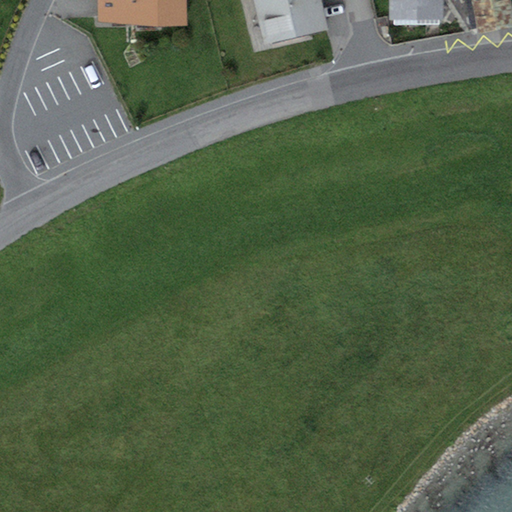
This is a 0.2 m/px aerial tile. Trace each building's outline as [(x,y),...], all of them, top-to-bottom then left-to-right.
[(97,0),(98,20),(132,24),(131,0),(97,0)] [(185,0),(131,0),(132,24),(156,24),(186,24),(185,0)] [(254,0),(264,43),(329,28),(322,0),(254,0)] [(389,0),(389,18),(417,18),(417,0),(389,0)] [(417,0),(417,18),(443,18),(443,0),(417,0)] [(511,5),(511,0),(473,0),(480,33),(511,26),(511,5)]
